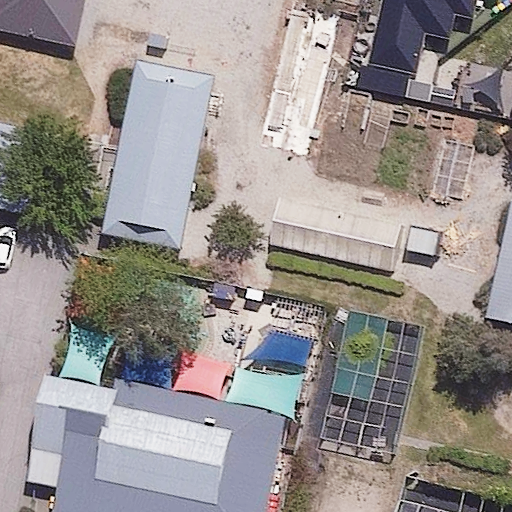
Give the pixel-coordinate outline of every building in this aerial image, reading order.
[(244,0),(65,0),(58,34),(229,72),(244,0)] [(310,30),(273,22),(240,170),(277,179),(310,30)] [(511,57),(506,56),(495,101),(511,104),(511,57)] [(191,105),(116,89),(82,240),(157,257),(191,105)] [(0,226),(18,146),(0,142),(0,226)] [(391,249),(268,221),(256,276),(379,303),(391,249)] [(511,228),(492,224),(469,330),(511,340),(511,228)] [(139,261),(81,254),(74,311),(132,318),(139,261)] [(209,428),(44,391),(16,511),(258,511),(274,442),(209,428)] [(511,511),(511,503),(397,477),(388,511),(511,511)]
